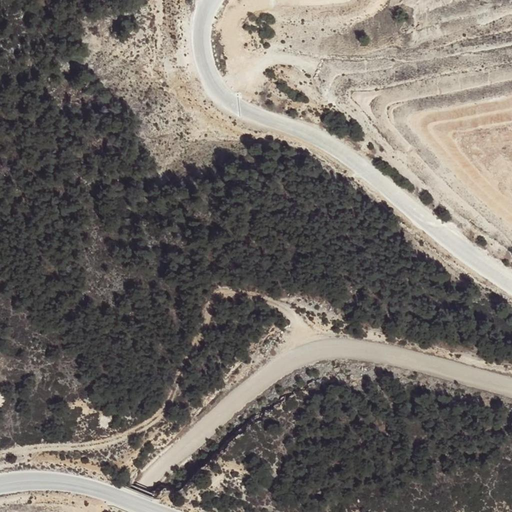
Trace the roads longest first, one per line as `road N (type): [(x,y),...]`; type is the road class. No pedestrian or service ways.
road 1 (track): [(314,347),(273,301),(219,295),(169,401),(142,427),(101,446),(0,456)]
road 2 (unclassified): [(0,485),(72,483),(160,511)]
